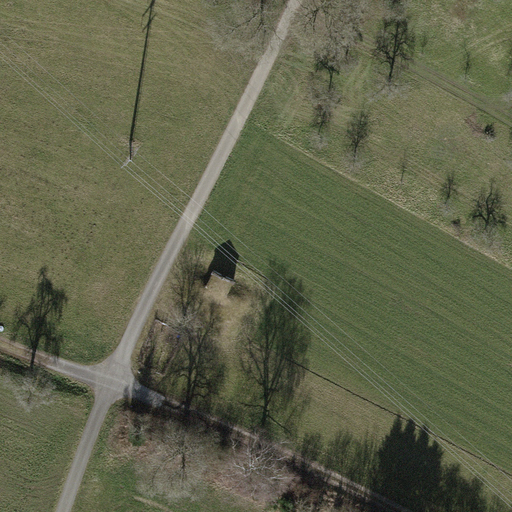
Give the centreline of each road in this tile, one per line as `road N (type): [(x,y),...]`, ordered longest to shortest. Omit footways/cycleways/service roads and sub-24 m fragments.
road 1 (track): [(70,511),(114,382),(297,0)]
road 2 (track): [(408,511),(282,443),(0,335)]
